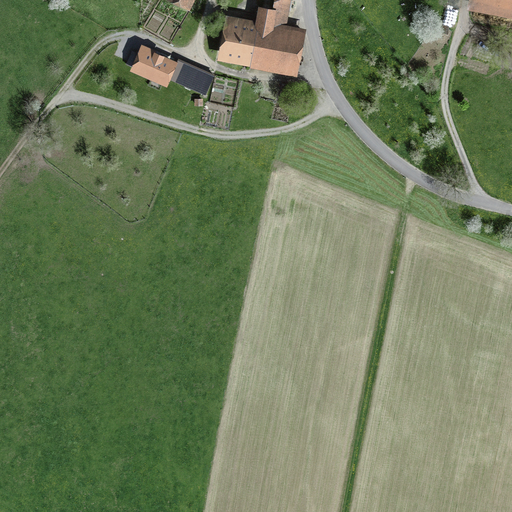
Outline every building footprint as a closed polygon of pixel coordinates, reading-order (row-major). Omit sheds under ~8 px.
[(170,0),(190,9),(194,0),(170,0)] [(273,0),(272,8),(271,15),(286,18),(289,0),(273,0)] [(511,0),(466,0),(465,6),(511,14),(511,0)] [(284,30),(286,18),(271,15),(272,8),(261,6),(257,26),(229,21),(222,54),(297,69),(304,34),(284,30)] [(159,90),(172,63),(142,49),(131,72),(149,80),(147,84),(159,90)] [(211,75),(178,61),(171,78),(205,92),(211,75)]
